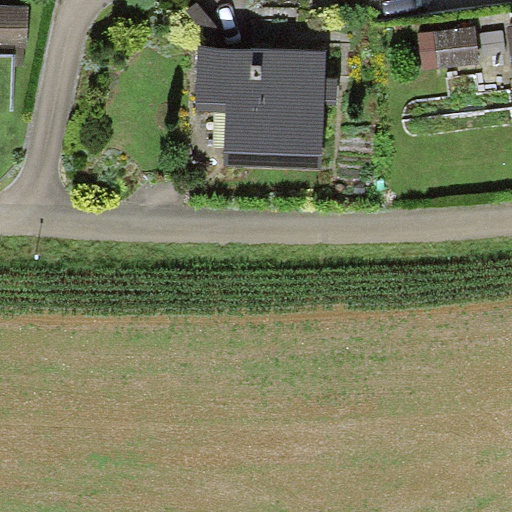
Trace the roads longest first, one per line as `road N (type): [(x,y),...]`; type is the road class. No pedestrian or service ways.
road 1 (residential): [(20,222),(260,230),(511,219)]
road 2 (residential): [(20,222),(70,27),(94,0)]
